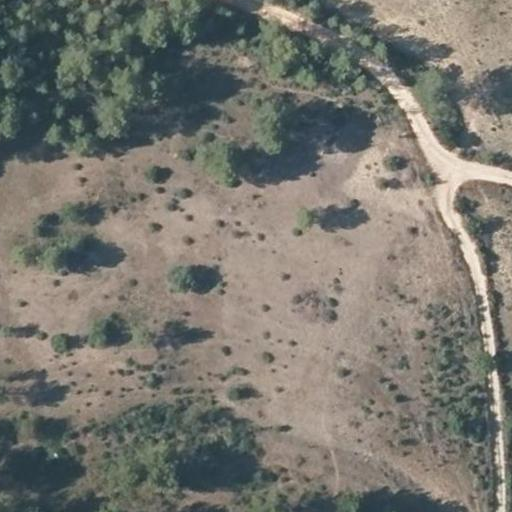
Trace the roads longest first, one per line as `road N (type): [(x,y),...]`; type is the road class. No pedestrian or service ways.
road 1 (track): [(511,179),(447,171),(446,200),(480,278),(499,412),(502,511)]
road 2 (track): [(250,0),(329,34),(397,82),(447,171)]
